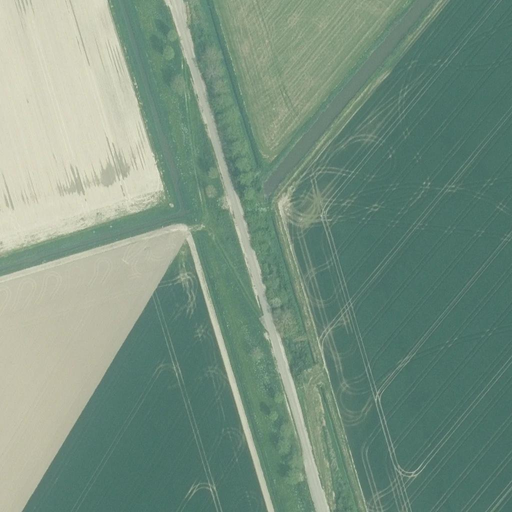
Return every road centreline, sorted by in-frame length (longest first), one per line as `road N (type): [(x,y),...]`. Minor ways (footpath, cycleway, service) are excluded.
road 1 (unclassified): [(321,511),(175,8)]
road 2 (track): [(365,511),(278,206),(234,219)]
